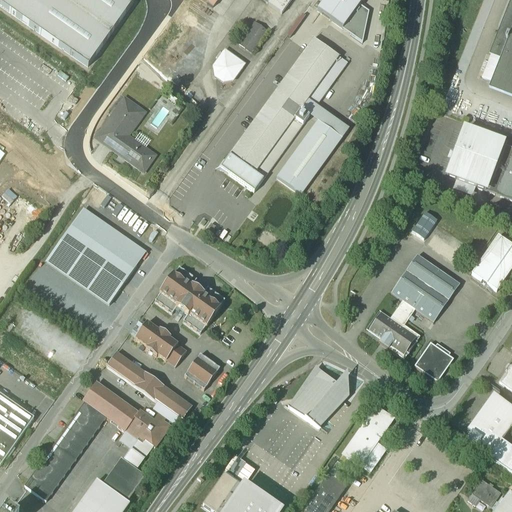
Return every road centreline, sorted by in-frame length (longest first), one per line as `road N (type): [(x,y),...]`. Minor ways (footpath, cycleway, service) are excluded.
road 1 (residential): [(179,238),(87,173),(73,143),(157,16),(155,0)]
road 2 (residential): [(179,238),(0,488)]
road 3 (secondary): [(419,0),(382,151),(324,268)]
road 4 (residential): [(511,311),(452,398),(433,410),(328,343)]
road 5 (secondary): [(255,371),(156,511)]
